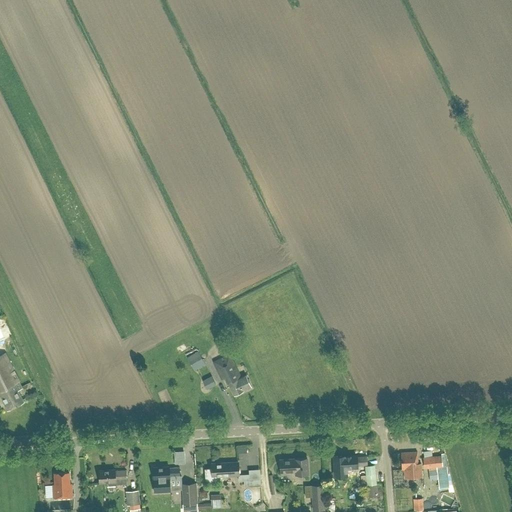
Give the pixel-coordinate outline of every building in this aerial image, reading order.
[(0,336),(8,332),(1,318),(0,318),(0,336)] [(167,346),(153,354),(178,398),(191,390),(167,346)] [(187,357),(194,370),(205,364),(198,351),(187,357)] [(0,395),(7,410),(23,402),(18,390),(22,388),(5,353),(0,354),(0,395)] [(243,390),(251,386),(246,375),(240,377),(230,354),(214,362),(222,379),(225,377),(234,395),(243,390)] [(206,389),(215,384),(211,375),(202,380),(206,389)] [(182,464),(182,451),(172,451),(172,464),(182,464)] [(421,463),(417,463),(417,451),(401,452),(402,469),(403,469),(404,477),(422,476),(421,463)] [(356,455),(333,456),(334,476),(341,476),(341,468),(357,467),(357,465),(367,465),(366,456),(356,457),(356,455)] [(440,455),(422,457),(423,468),(428,468),(428,471),(436,470),(436,467),(442,467),(440,455)] [(307,474),(307,458),(295,459),(279,459),(280,471),(295,471),(295,474),(307,474)] [(211,464),(211,468),(204,468),(205,481),(216,480),(218,478),(217,475),(228,475),(228,473),(238,473),(238,464),(227,464),(227,463),(211,464)] [(153,479),(154,479),(154,491),(170,490),(169,478),(169,477),(180,476),(179,467),(169,468),(169,466),(153,467),(153,479)] [(442,467),(436,467),(436,470),(438,488),(449,487),(446,466),(442,467)] [(126,483),(126,479),(125,470),(115,471),(115,469),(99,470),(99,482),(115,481),(115,484),(126,483)] [(53,498),(72,497),(71,483),(69,483),(69,472),(54,473),(54,484),(53,484),(53,498)] [(368,474),(365,475),(367,496),(377,495),(375,474),(368,474)] [(245,475),(236,476),(236,487),(245,486),(245,475)] [(196,482),(181,483),(183,504),(197,503),(196,482)] [(311,485),(312,510),(324,510),(323,484),(311,485)] [(257,487),(237,487),(237,501),(256,501),(257,487)] [(140,508),(138,490),(126,491),(128,505),(129,505),(129,509),(140,508)] [(197,505),(198,508),(229,506),(229,502),(220,502),(220,493),(211,494),(212,504),(197,505)] [(422,498),(413,498),(413,511),(423,511),(422,498)] [(197,511),(197,503),(183,504),(182,504),(182,511),(190,511),(189,511),(197,511)]
